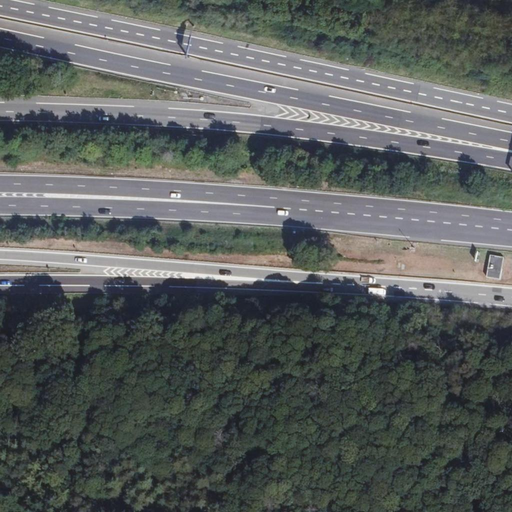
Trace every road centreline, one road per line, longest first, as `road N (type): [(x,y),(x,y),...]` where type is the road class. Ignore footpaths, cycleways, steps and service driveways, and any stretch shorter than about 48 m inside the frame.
road 1 (motorway): [(511,150),(0,38)]
road 2 (motorway): [(511,112),(0,6)]
road 3 (motorway): [(511,152),(268,124),(0,111)]
road 4 (motorway): [(0,255),(323,283)]
road 5 (motorway): [(0,280),(323,283)]
road 6 (motorway): [(0,204),(267,215),(276,206)]
road 7 (motorway): [(0,183),(158,188),(276,206)]
road 8 (motorway): [(276,206),(511,229)]
road 9 (motorway): [(323,283),(511,297)]
